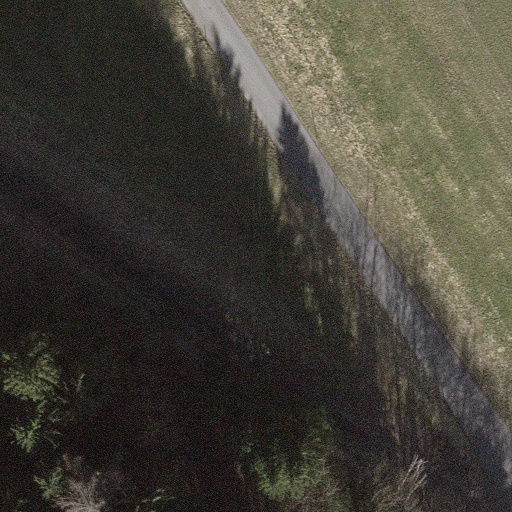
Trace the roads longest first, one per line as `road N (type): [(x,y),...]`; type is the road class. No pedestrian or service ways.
road 1 (track): [(0,195),(444,492),(496,511)]
road 2 (tertiary): [(511,475),(200,0)]
